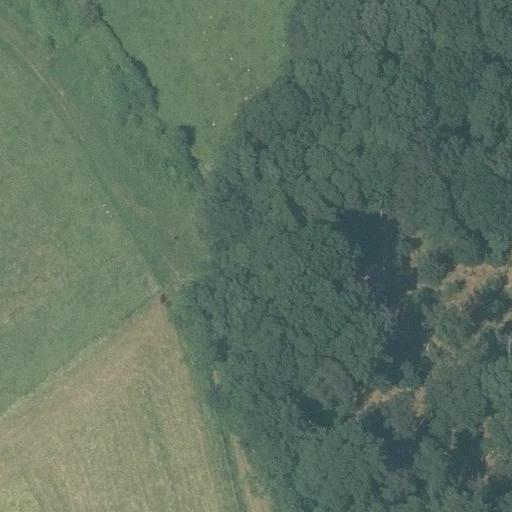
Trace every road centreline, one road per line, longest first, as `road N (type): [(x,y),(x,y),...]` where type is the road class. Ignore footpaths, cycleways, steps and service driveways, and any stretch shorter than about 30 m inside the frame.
road 1 (track): [(180,295),(54,94),(0,34)]
road 2 (track): [(180,295),(230,511)]
